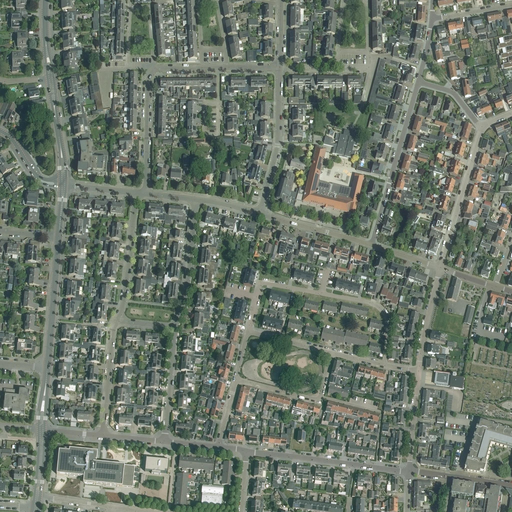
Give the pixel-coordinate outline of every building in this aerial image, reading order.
[(25,3),(25,2),(16,3),(17,12),(15,13),(27,12),(27,6),(25,6),(24,3),(25,3)] [(71,7),(71,3),(62,3),(62,9),(62,10),(69,10),(69,13),(76,12),(76,9),(74,9),(74,6),(71,7)] [(333,10),(334,4),(324,3),(324,6),(325,6),(325,9),(323,8),(322,12),(323,12),(332,13),(333,10)] [(269,5),(264,5),(264,11),(263,11),(259,11),(259,14),(272,14),(272,8),(269,8),(269,5)] [(302,7),(294,6),(293,6),(293,9),(291,9),(291,16),(300,16),(300,10),(304,10),(304,7),(302,7)] [(76,16),(76,12),(69,13),(70,15),(62,16),(63,16),(63,23),(72,23),(72,19),(74,19),(74,16),(76,16)] [(502,20),(501,14),(494,15),(497,28),(500,27),(499,21),(502,20)] [(497,28),(494,15),(487,16),(488,23),(492,22),(493,28),(497,28)] [(484,33),(482,19),(472,21),(474,27),(477,26),(478,30),(477,30),(478,34),(484,33)] [(20,22),(11,22),(12,32),(10,32),(23,32),(22,26),(20,26),(20,22)] [(72,26),(72,23),(63,23),(63,29),(63,30),(70,29),(70,33),(77,32),(76,29),(75,29),(75,26),(72,26)] [(457,31),(455,24),(448,25),(450,35),(457,34),(457,31)] [(423,35),(424,28),(414,27),(414,30),(416,31),(416,34),(423,35)] [(441,28),(442,29),(437,29),(439,36),(439,39),(442,39),(441,35),(446,34),(445,28),(444,27),(442,27),(441,28)] [(334,35),(335,29),(325,28),(325,31),(326,31),(326,34),(322,33),(314,33),(313,35),(320,36),(331,37),(331,34),(334,35)] [(77,36),(77,32),(70,33),(70,35),(63,36),(64,43),(73,43),(73,39),(75,39),(75,36),(77,36)] [(400,36),(399,38),(399,39),(408,42),(414,43),(415,41),(422,42),(423,35),(416,34),(413,34),(413,37),(412,40),(408,39),(409,38),(400,36)] [(504,43),(499,45),(500,49),(511,46),(511,41),(511,40),(511,35),(503,38),(504,43)] [(331,40),(331,37),(320,36),(320,39),(326,40),(325,42),(324,42),(323,46),(333,47),(334,40),(331,40)] [(26,41),(15,42),(15,48),(18,48),(18,52),(21,52),(29,51),(28,45),(26,45),(26,41)] [(73,47),(73,43),(64,43),(64,49),(63,49),(63,50),(71,49),(71,53),(77,53),(77,49),(76,49),(75,46),(73,47)] [(238,49),(240,49),(244,48),(243,45),(239,46),(230,47),(231,53),(239,52),(238,49)] [(419,55),(420,48),(411,45),(410,49),(409,52),(419,55)] [(435,47),(436,55),(445,53),(444,49),(441,50),(441,46),(435,47)] [(511,46),(500,49),(505,48),(507,53),(501,55),(502,59),(511,56),(511,46)] [(123,61),(123,51),(116,50),(111,50),(110,54),(113,54),(113,53),(116,53),(116,61),(123,61)] [(272,51),(261,50),(260,50),(256,51),(253,51),(253,62),(257,62),(257,57),(256,54),(260,54),(263,54),(263,57),(272,57),(272,51)] [(21,52),(18,52),(13,52),(13,61),(21,61),(21,57),(22,57),(22,58),(29,58),(29,54),(22,55),(21,52)] [(417,61),(419,55),(409,52),(407,61),(410,62),(410,60),(417,61)] [(450,52),(445,53),(436,55),(438,62),(443,61),(443,58),(450,56),(450,52)] [(78,56),(77,53),(71,53),(71,55),(64,56),(65,63),(74,63),(74,59),(76,59),(76,56),(78,56)] [(197,53),(189,53),(184,54),(184,58),(186,57),(190,56),(190,60),(187,60),(188,63),(195,62),(195,59),(197,59),(197,53)] [(511,56),(502,59),(508,58),(509,63),(503,65),(504,69),(511,67),(511,56)] [(21,61),(13,61),(13,71),(12,71),(12,73),(17,72),(17,71),(24,71),(24,65),(21,65),(21,61)] [(77,69),(76,66),(74,66),(74,63),(65,63),(65,69),(64,69),(64,70),(72,69),(72,72),(78,72),(78,69),(77,69)] [(408,69),(409,66),(401,64),(400,67),(405,69),(403,75),(406,76),(412,78),(414,71),(408,69)] [(460,71),(456,72),(450,73),(451,80),(457,79),(460,79),(460,75),(461,74),(460,71)] [(77,88),(77,84),(79,84),(78,81),(80,81),(79,74),(71,76),(72,82),(66,83),(67,83),(68,90),(77,88)] [(410,85),(412,78),(406,76),(403,75),(401,82),(410,85)] [(298,88),(298,78),(288,78),(288,87),(292,87),(292,86),(295,86),(295,91),(299,91),(299,88),(298,88)] [(311,78),(305,78),(305,86),(307,86),(307,88),(311,88),(311,90),(314,90),(314,78),(311,78)] [(360,78),(354,78),(354,88),(363,88),(363,81),(360,81),(360,78)] [(468,82),(463,83),(463,87),(462,87),(463,90),(464,90),(473,89),(472,84),(477,81),(477,78),(468,80),(468,82)] [(265,79),(258,80),(258,88),(262,88),(262,93),(268,93),(268,87),(265,87),(265,79)] [(211,80),(204,80),(205,93),(207,93),(215,93),(215,87),(211,87),(211,80)] [(238,92),(238,80),(231,80),(231,87),(228,87),(228,94),(234,94),(234,92),(238,92)] [(245,80),(238,80),(238,92),(242,92),(242,94),(248,94),(248,87),(245,87),(245,80)] [(258,91),(258,88),(258,80),(251,80),(251,87),(248,87),(248,94),(254,94),(254,92),(258,91)] [(167,93),(167,88),(167,81),(155,81),(156,90),(161,89),(161,88),(164,88),(164,91),(163,91),(163,93),(167,93)] [(25,87),(27,87),(29,99),(31,98),(37,97),(39,97),(38,90),(34,90),(33,85),(25,87)] [(403,96),(405,89),(395,87),(394,91),(393,94),(403,96)] [(78,92),(77,88),(68,90),(69,96),(68,96),(69,97),(76,95),(76,99),(83,97),(82,94),(80,94),(80,91),(78,92)] [(474,96),(473,89),(464,90),(465,98),(471,97),(471,96),(474,96)] [(501,101),(504,100),(501,93),(501,94),(500,92),(498,89),(491,91),(493,95),(495,94),(495,96),(498,95),(501,100),(501,101)] [(401,103),(403,96),(393,94),(393,97),(392,100),(401,103)] [(429,96),(427,95),(427,94),(425,94),(425,95),(423,94),(420,102),(427,104),(430,105),(430,106),(432,98),(429,97),(429,96)] [(38,102),(37,97),(31,98),(32,107),(33,107),(34,111),(38,110),(39,110),(43,109),(42,102),(38,102)] [(83,100),(83,97),(76,99),(77,101),(70,102),(70,103),(71,110),(81,108),(80,104),(82,104),(82,101),(83,100)] [(433,107),(430,106),(428,110),(429,111),(427,118),(431,119),(432,117),(431,117),(434,107),(439,108),(441,100),(435,98),(433,107)] [(493,101),(494,104),(496,109),(504,106),(501,101),(498,102),(497,99),(493,101)] [(187,104),(188,104),(188,110),(201,110),(201,108),(198,108),(198,109),(196,109),(196,104),(198,104),(198,101),(187,101),(187,103),(187,104)] [(261,101),(255,101),(255,107),(261,107),(261,111),(269,111),(269,105),(261,104),(261,101)] [(0,115),(3,116),(8,104),(4,103),(3,104),(4,104),(0,102),(0,115)] [(234,102),(224,103),(224,108),(227,108),(227,111),(237,111),(237,106),(234,106),(234,102)] [(19,117),(12,113),(15,106),(10,103),(4,115),(7,117),(5,121),(6,121),(6,120),(9,122),(12,124),(13,121),(17,123),(19,117)] [(451,113),(453,105),(447,103),(444,111),(451,113)] [(481,105),(480,103),(477,104),(479,109),(476,111),(478,117),(485,114),(482,108),(481,105)] [(302,105),(290,105),(290,108),(289,108),(289,114),(293,114),(293,117),(302,117),(302,112),(300,111),(300,109),(301,109),(302,105)] [(485,114),(492,111),(489,105),(482,108),(485,114)] [(397,116),(399,109),(390,106),(389,110),(388,113),(397,116)] [(81,111),(81,108),(71,110),(72,116),(79,115),(80,118),(86,117),(85,114),(84,114),(83,111),(81,111)] [(268,119),(269,111),(261,111),(261,112),(256,112),(257,115),(255,115),(255,121),(261,121),(261,118),(268,119)] [(372,113),(370,118),(374,119),(381,122),(382,119),(375,116),(375,114),(372,113)] [(395,123),(397,116),(388,113),(387,116),(386,120),(395,123)] [(87,127),(86,117),(80,118),(80,121),(73,122),(73,123),(74,129),(84,128),(87,127)] [(302,122),(302,117),(293,117),(293,120),(289,119),(289,120),(289,125),(300,125),(300,122),(302,122)] [(425,121),(422,120),(416,118),(416,119),(415,118),(414,119),(414,120),(414,121),(415,121),(414,125),(427,128),(427,125),(424,124),(425,121)] [(237,122),(237,119),(224,119),(224,124),(227,124),(227,127),(237,127),(237,122)] [(261,124),(261,121),(255,121),(254,127),(256,127),(256,131),(268,131),(268,125),(261,124)] [(508,123),(502,125),(504,131),(511,129),(508,123)] [(300,128),(300,125),(289,125),(289,130),(293,130),(293,133),(302,133),(302,128),(300,128)] [(427,128),(414,125),(412,132),(419,133),(419,131),(425,132),(427,128)] [(459,127),(458,130),(469,133),(471,127),(465,125),(464,128),(459,127)] [(502,125),(495,128),(497,134),(499,137),(505,134),(504,131),(502,125)] [(392,135),(394,129),(384,126),(382,133),(392,135)] [(237,132),(237,127),(227,127),(228,130),(223,130),(224,130),(224,135),(235,135),(235,132),(237,132)] [(84,131),(84,128),(74,129),(76,135),(75,136),(82,135),(84,141),(90,140),(89,133),(87,133),(87,131),(84,131)] [(196,133),(196,129),(188,128),(187,134),(188,134),(188,138),(194,138),(195,135),(200,135),(200,132),(197,132),(197,133),(196,133)] [(170,140),(170,134),(171,130),(165,130),(158,130),(158,139),(170,140)] [(357,146),(358,139),(357,139),(358,135),(358,136),(353,135),(355,130),(354,132),(344,130),(343,136),(337,134),(335,141),(338,142),(342,142),(341,146),(331,144),(332,139),(325,137),(323,145),(334,147),(332,154),(339,156),(338,157),(347,159),(347,158),(353,159),(355,152),(352,151),(352,152),(351,152),(352,145),(353,145),(353,146),(357,146)] [(467,141),(469,133),(458,130),(457,130),(455,130),(453,133),(458,135),(457,138),(467,141)] [(268,139),(268,131),(256,131),(256,135),(254,135),(254,141),(261,142),(261,139),(268,139)] [(302,138),(302,133),(293,133),(292,135),(288,135),(288,136),(289,136),(289,141),(301,141),(300,141),(300,138),(302,138)] [(390,142),(392,135),(382,133),(380,139),(390,142)] [(132,144),(131,137),(124,137),(124,141),(119,141),(119,151),(125,151),(125,155),(119,155),(119,159),(124,159),(129,159),(129,153),(129,152),(128,152),(128,146),(129,146),(129,145),(132,144)] [(417,139),(410,137),(409,144),(418,147),(421,148),(422,145),(416,143),(417,139)] [(491,152),(493,144),(484,142),(482,149),(491,152)] [(260,145),(254,144),(252,150),(254,150),(253,154),(257,155),(265,157),(266,150),(259,148),(260,145)] [(418,147),(409,144),(407,151),(413,153),(414,150),(416,150),(417,150),(418,147)] [(464,152),(466,146),(458,144),(456,150),(464,152)] [(386,155),(388,148),(381,146),(380,150),(375,148),(374,152),(377,153),(377,152),(386,155)] [(297,197),(296,200),(296,201),(302,202),(323,207),(323,208),(323,209),(324,211),(326,210),(327,209),(327,208),(348,213),(348,211),(355,212),(363,177),(355,175),(351,189),(332,184),(331,186),(324,184),(324,183),(318,182),(319,176),(322,174),(321,171),(322,167),(325,167),(327,160),(323,159),(326,150),(316,148),(315,150),(312,151),(314,154),(313,158),(311,159),(312,162),(308,180),(305,181),(307,184),(306,186),(304,188),(305,191),(305,192),(303,192),(302,191),(298,190),(297,197)] [(110,163),(110,149),(94,152),(81,154),(78,155),(79,158),(77,173),(101,175),(106,176),(107,162),(110,163)] [(462,158),(464,152),(456,150),(454,156),(462,158)] [(507,153),(501,151),(499,157),(505,159),(507,153)] [(384,162),(386,155),(377,152),(377,153),(375,159),(384,162)] [(112,161),(111,174),(116,175),(117,165),(115,164),(115,161),(119,161),(119,154),(111,154),(111,161),(112,161)] [(263,164),(265,157),(257,155),(256,159),(250,157),(249,161),(249,163),(255,165),(256,162),(263,164)] [(488,157),(481,155),(479,160),(492,164),(493,161),(489,160),(487,160),(488,157)] [(412,158),(405,157),(404,158),(403,160),(404,160),(403,163),(416,167),(417,167),(418,164),(411,162),(412,158)] [(458,170),(460,164),(452,162),(452,163),(450,162),(447,163),(441,162),(442,160),(436,159),(435,163),(442,165),(446,166),(451,168),(458,170)] [(304,171),(306,164),(292,160),(290,167),(304,171)] [(204,166),(202,182),(208,183),(209,175),(209,174),(212,174),(214,175),(214,161),(204,161),(204,165),(204,166)] [(254,168),(255,165),(249,163),(247,169),(249,170),(248,173),(252,174),(260,176),(261,170),(254,168)] [(416,167),(403,163),(401,170),(408,172),(409,169),(415,171),(416,167)] [(8,167),(6,165),(0,168),(0,170),(3,175),(14,168),(12,164),(8,167)] [(380,176),(383,167),(373,164),(371,174),(380,176)] [(129,166),(129,165),(120,165),(119,172),(122,172),(122,175),(129,176),(129,166)] [(157,171),(158,171),(157,176),(157,178),(160,178),(164,178),(165,173),(168,173),(169,167),(166,167),(165,165),(158,165),(157,166),(157,171)] [(451,168),(449,174),(457,176),(458,170),(451,168)] [(171,171),(170,179),(180,180),(181,169),(175,169),(175,172),(171,171)] [(232,170),(231,177),(229,176),(223,176),(220,176),(219,180),(222,180),(222,185),(228,185),(229,182),(233,183),(233,184),(237,183),(236,170),(232,170)] [(476,171),(474,176),(484,179),(487,180),(487,179),(493,181),(494,181),(495,179),(491,178),(488,177),(485,176),(483,176),(483,173),(476,171)] [(10,186),(17,182),(15,178),(16,177),(13,172),(5,177),(10,186)] [(490,172),(489,175),(495,177),(495,179),(494,181),(498,182),(500,175),(490,172)] [(291,192),(295,176),(283,173),(276,199),(280,201),(282,203),(286,204),(286,206),(285,205),(285,206),(294,208),(296,200),(296,201),(296,200),(297,197),(292,196),(293,192),(291,192)] [(258,183),(260,176),(252,174),(251,178),(245,177),(243,183),(244,183),(244,185),(249,187),(250,181),(258,183)] [(417,181),(418,178),(413,176),(406,174),(405,177),(400,176),(398,182),(404,184),(410,186),(411,180),(417,181)] [(474,176),(473,181),(480,183),(481,181),(487,183),(488,183),(490,183),(493,184),(493,181),(487,179),(487,180),(484,179),(474,176)] [(453,188),(455,182),(447,180),(445,186),(453,188)] [(14,192),(25,185),(23,182),(19,185),(17,182),(10,186),(14,192)] [(410,186),(404,184),(398,182),(396,189),(402,191),(403,188),(406,189),(409,190),(410,186)] [(511,182),(508,182),(507,187),(505,187),(504,188),(501,187),(500,192),(511,192),(511,182)] [(375,195),(378,185),(370,183),(368,194),(375,195)] [(439,189),(441,184),(437,183),(436,186),(436,188),(432,187),(431,191),(438,193),(439,189)] [(451,194),(453,188),(445,186),(445,188),(442,187),(441,190),(444,191),(443,192),(451,194)] [(487,195),(478,192),(479,189),(471,187),(470,192),(486,197),(487,195)] [(39,191),(28,190),(27,200),(35,201),(36,197),(39,197),(39,191)] [(400,194),(400,196),(394,194),(392,201),(399,203),(403,204),(404,198),(413,201),(414,198),(400,194)] [(425,199),(432,201),(448,206),(449,200),(442,197),(441,200),(436,199),(436,200),(433,199),(433,197),(426,195),(425,199)] [(79,208),(79,211),(84,211),(85,202),(82,201),(82,197),(82,198),(75,197),(74,204),(76,204),(76,208),(79,208)] [(92,210),(93,199),(88,198),(88,202),(85,202),(84,211),(89,212),(89,209),(92,210)] [(99,213),(101,203),(98,203),(98,199),(93,199),(92,210),(92,212),(99,213)] [(35,204),(35,201),(27,200),(25,200),(24,205),(27,206),(43,208),(43,204),(37,204),(35,204)] [(108,211),(109,201),(104,200),(103,203),(101,203),(99,213),(105,213),(105,211),(108,211)] [(114,201),(109,201),(108,211),(111,211),(110,214),(116,214),(116,205),(114,205),(114,201),(114,200),(114,201)] [(448,206),(432,201),(431,203),(435,204),(434,205),(439,206),(438,210),(446,212),(448,206)] [(119,205),(116,205),(116,214),(121,215),(121,212),(124,213),(125,202),(120,202),(119,205)] [(466,203),(465,208),(481,213),(482,211),(477,209),(477,208),(475,206),(474,206),(474,205),(466,203)] [(8,204),(1,204),(0,212),(4,212),(4,214),(3,220),(9,221),(10,215),(7,214),(8,204)] [(152,214),(155,215),(156,207),(149,206),(148,213),(145,213),(145,219),(151,220),(152,214)] [(165,221),(166,215),(162,215),(163,207),(156,207),(155,215),(155,217),(159,217),(159,221),(163,221),(165,221)] [(171,216),(175,217),(176,209),(169,208),(168,215),(166,215),(165,221),(171,222),(171,216)] [(464,214),(463,219),(470,220),(472,221),(473,217),(477,215),(480,216),(481,213),(465,208),(463,214),(464,214)] [(183,209),(176,209),(175,217),(175,221),(179,221),(179,223),(185,223),(185,217),(182,217),(183,209)] [(208,211),(208,212),(205,211),(204,216),(207,216),(205,224),(213,226),(215,217),(212,216),(213,213),(208,211)] [(367,228),(371,214),(367,213),(365,219),(360,217),(357,226),(358,226),(358,227),(360,228),(362,227),(367,228)] [(221,226),(223,215),(219,214),(218,218),(215,217),(213,226),(218,227),(218,225),(221,226)] [(228,230),(231,221),(228,220),(229,216),(228,217),(223,215),(221,226),(224,226),(223,229),(228,230)] [(444,225),(446,219),(435,215),(434,218),(435,219),(434,222),(444,225)] [(501,218),(500,221),(503,222),(509,224),(511,218),(505,216),(502,215),(501,218)] [(37,220),(37,217),(29,216),(28,220),(27,220),(23,223),(23,225),(39,227),(39,221),(37,220)] [(237,230),(239,219),(234,218),(233,221),(231,221),(228,230),(233,231),(234,229),(237,230)] [(391,220),(386,218),(381,233),(390,236),(392,229),(388,228),(391,220)] [(74,222),(74,229),(82,229),(86,230),(86,226),(88,226),(89,220),(82,219),(82,222),(74,222)] [(244,234),(246,225),(243,224),(244,220),(244,221),(239,219),(237,230),(239,230),(239,233),(244,234)] [(470,220),(468,229),(476,231),(479,222),(472,221),(470,220)] [(500,221),(499,225),(502,226),(501,228),(507,230),(509,224),(503,222),(500,221)] [(114,222),(108,222),(107,228),(109,228),(108,232),(120,233),(121,226),(114,225),(114,222)] [(252,233),(255,223),(250,222),(249,225),(246,225),(244,234),(249,235),(249,233),(252,233)] [(442,231),(444,225),(434,222),(433,225),(432,225),(431,228),(442,231)] [(144,227),(144,229),(143,229),(142,236),(149,237),(149,240),(155,241),(156,234),(154,234),(155,230),(151,230),(151,228),(144,227)] [(268,237),(270,230),(263,228),(262,230),(260,230),(258,238),(263,239),(265,235),(268,237)] [(74,229),(73,236),(81,236),(80,239),(87,240),(87,238),(87,234),(85,234),(86,230),(82,229),(74,229)] [(181,233),(182,231),(176,231),(175,237),(169,236),(169,242),(175,243),(175,240),(183,240),(184,233),(181,233)] [(442,237),(443,234),(435,231),(432,238),(428,253),(434,255),(434,254),(435,255),(435,256),(436,256),(437,252),(437,251),(438,247),(442,237)] [(120,240),(120,233),(108,232),(108,236),(106,236),(105,242),(112,242),(112,239),(120,240)] [(420,250),(424,238),(418,236),(419,233),(415,232),(413,239),(417,241),(414,248),(414,249),(420,250)] [(503,240),(506,234),(499,232),(499,234),(496,234),(495,237),(503,240)] [(283,249),(287,235),(285,235),(285,233),(283,233),(282,234),(281,234),(279,242),(281,242),(280,248),(283,249)] [(294,237),(287,235),(283,249),(292,252),(296,239),(293,239),(294,237)] [(503,240),(495,237),(494,237),(492,243),(487,241),(486,244),(491,245),(491,246),(492,243),(501,246),(503,240)] [(211,243),(212,239),(204,238),(203,245),(210,246),(210,249),(216,250),(217,247),(217,244),(211,243)] [(429,240),(427,239),(424,238),(420,250),(425,252),(429,240)] [(73,242),(72,249),(80,249),(84,250),(84,246),(86,246),(87,242),(87,240),(80,239),(80,242),(73,242)] [(311,247),(308,246),(309,241),(302,239),(301,246),(299,253),(309,255),(310,252),(311,247)] [(155,247),(155,241),(149,240),(149,243),(141,242),(141,249),(152,250),(153,246),(155,247)] [(30,245),(29,245),(28,255),(36,256),(37,251),(39,252),(39,251),(40,242),(31,241),(30,245)] [(12,256),(13,246),(10,246),(11,242),(10,242),(6,242),(5,252),(4,256),(7,256),(7,255),(12,256)] [(112,245),(112,242),(105,242),(105,248),(110,249),(110,252),(118,253),(119,246),(112,245)] [(175,246),(175,243),(169,242),(168,248),(170,249),(169,252),(181,254),(182,246),(175,246)] [(490,248),(491,245),(486,244),(481,242),(480,246),(486,248),(486,250),(491,252),(490,255),(491,255),(491,256),(497,258),(500,251),(493,249),(492,249),(490,248)] [(16,246),(13,246),(12,256),(17,256),(17,257),(20,257),(21,254),(22,243),(16,243),(16,246)] [(319,254),(322,245),(315,243),(312,252),(310,252),(309,255),(307,263),(311,264),(314,253),(319,254)] [(329,248),(329,246),(329,247),(322,245),(319,254),(319,256),(329,259),(332,249),(329,248)] [(340,257),(342,250),(335,248),(333,255),(336,256),(335,259),(339,260),(340,257)] [(72,249),(72,256),(79,256),(79,259),(85,260),(86,254),(84,254),(84,250),(80,249),(72,249)] [(152,254),(152,250),(141,249),(140,256),(147,257),(147,260),(153,261),(154,254),(152,254)] [(216,256),(216,250),(210,249),(210,252),(202,251),(202,258),(210,259),(210,255),(216,256)] [(349,252),(342,250),(340,257),(339,260),(347,262),(349,252)] [(118,253),(110,252),(104,251),(103,262),(110,262),(110,259),(117,260),(118,253)] [(181,260),(181,254),(169,252),(169,256),(167,256),(166,262),(173,263),(173,260),(181,260)] [(467,257),(468,257),(464,270),(470,272),(472,264),(469,263),(471,258),(470,257),(471,253),(469,252),(467,257)] [(467,258),(463,257),(464,254),(460,253),(455,266),(463,269),(466,262),(467,258)] [(359,264),(362,256),(355,254),(354,256),(352,255),(350,261),(353,262),(352,264),(355,265),(359,266),(359,264)] [(36,259),(36,256),(28,255),(28,262),(25,262),(25,264),(41,266),(42,259),(36,259)] [(293,265),(295,256),(288,255),(286,263),(293,265)] [(367,263),(368,257),(362,256),(359,264),(363,265),(363,267),(365,268),(367,263)] [(212,259),(210,259),(202,258),(201,265),(208,266),(208,269),(214,270),(216,270),(217,270),(218,264),(211,263),(212,259)] [(71,262),(70,268),(83,270),(83,266),(84,266),(85,260),(79,259),(78,262),(71,262)] [(152,267),(153,261),(147,260),(147,263),(139,262),(138,269),(150,270),(150,266),(152,267)] [(383,266),(383,263),(383,261),(377,260),(375,266),(374,265),(374,268),(377,268),(375,276),(379,278),(380,275),(384,277),(386,271),(381,270),(382,266),(383,266)] [(493,262),(491,261),(487,260),(481,276),(488,278),(490,272),(487,270),(488,268),(490,269),(493,262)] [(109,265),(110,262),(103,262),(102,268),(108,269),(108,272),(116,273),(117,266),(109,265)] [(172,266),(173,263),(166,262),(165,268),(171,269),(171,273),(179,274),(180,266),(172,266)] [(330,266),(331,263),(328,262),(326,268),(336,271),(337,268),(330,266)] [(395,275),(396,273),(398,267),(392,264),(390,271),(395,275)] [(404,271),(405,269),(402,268),(402,267),(399,266),(399,267),(398,267),(395,275),(405,278),(407,272),(404,271)] [(40,275),(41,269),(31,268),(30,278),(38,279),(38,275),(41,275),(40,275)] [(70,268),(70,276),(77,276),(77,279),(83,280),(84,274),(83,274),(83,270),(70,268)] [(150,274),(150,270),(138,269),(138,276),(145,277),(145,280),(151,281),(152,274),(150,274)] [(200,271),(199,278),(211,280),(212,276),(214,276),(214,272),(214,270),(208,269),(208,272),(200,271)] [(415,279),(417,273),(416,273),(417,272),(416,272),(415,271),(414,271),(414,272),(410,271),(407,279),(414,282),(415,279)] [(116,273),(108,272),(106,272),(106,276),(101,276),(101,282),(107,282),(108,279),(115,280),(116,273)] [(179,274),(171,273),(167,272),(167,276),(165,276),(164,282),(170,283),(171,280),(178,280),(179,274)] [(425,283),(427,277),(417,273),(415,279),(414,282),(425,286),(426,283),(425,283)] [(37,282),(38,279),(30,278),(29,285),(43,286),(43,283),(37,282)] [(211,283),(211,280),(199,278),(199,285),(206,286),(206,289),(212,290),(213,284),(211,283)] [(378,294),(383,282),(376,279),(374,286),(369,285),(368,288),(367,288),(368,289),(367,292),(367,293),(375,295),(375,293),(378,294)] [(456,302),(461,281),(454,279),(451,289),(450,288),(447,300),(456,302)] [(150,287),(151,281),(145,280),(144,283),(137,282),(136,289),(144,290),(148,290),(148,286),(150,287)] [(82,288),(82,282),(76,281),(75,284),(68,284),(67,291),(80,292),(80,288),(82,288)] [(170,286),(170,283),(164,282),(163,288),(169,289),(169,293),(177,294),(178,286),(170,286)] [(103,284),(96,284),(96,290),(102,291),(101,294),(110,295),(110,288),(103,287),(103,284)] [(386,301),(389,290),(386,289),(387,287),(383,286),(380,296),(382,297),(381,301),(385,302),(385,301),(386,301)] [(422,298),(425,288),(422,287),(421,294),(411,291),(410,295),(422,298)] [(143,294),(144,290),(136,289),(135,296),(143,297),(142,300),(149,300),(149,294),(143,294)] [(35,297),(35,291),(25,290),(24,301),(32,302),(33,297),(35,298),(35,297)] [(391,305),(394,295),(391,293),(392,291),(389,290),(386,301),(387,301),(386,305),(389,306),(390,305),(391,305)] [(79,295),(80,292),(67,291),(67,298),(74,298),(74,301),(80,302),(81,300),(81,295),(79,295)] [(497,304),(500,294),(492,292),(488,308),(495,310),(497,304)] [(176,300),(177,294),(169,293),(168,296),(162,296),(162,302),(168,303),(169,299),(176,300)] [(211,300),(212,294),(205,293),(205,296),(198,295),(197,302),(205,303),(205,299),(211,300)] [(109,302),(110,295),(101,294),(97,294),(97,298),(95,298),(95,302),(95,304),(99,304),(101,304),(101,301),(109,302)] [(502,307),(506,296),(500,294),(497,304),(499,305),(498,307),(499,308),(499,311),(501,311),(502,307)] [(311,310),(312,302),(308,301),(308,298),(306,298),(306,301),(304,309),(311,310)] [(32,305),(32,302),(24,301),(24,304),(21,304),(20,308),(37,309),(38,305),(32,305)] [(80,304),(80,302),(74,301),(74,304),(66,304),(66,311),(74,312),(74,307),(80,308),(80,304)] [(211,306),(208,306),(209,304),(205,303),(197,302),(196,309),(203,310),(203,313),(210,314),(210,312),(210,310),(212,310),(212,307),(211,306)] [(317,312),(319,304),(312,302),(311,310),(317,312)] [(329,310),(331,304),(324,302),(322,309),(329,310)] [(347,312),(349,305),(342,303),(340,310),(347,312)] [(99,307),(99,304),(95,304),(93,304),(92,310),(98,310),(97,314),(106,315),(106,308),(99,307)] [(336,312),(337,305),(331,304),(329,310),(336,312)] [(354,313),(355,306),(349,305),(347,312),(354,313)] [(360,315),(362,308),(355,306),(354,313),(360,315)] [(470,326),(475,308),(469,307),(465,324),(470,326)] [(367,316),(369,310),(362,308),(360,315),(367,316)] [(73,315),(74,312),(66,311),(65,318),(73,318),(72,321),(79,322),(79,316),(73,315)] [(36,321),(37,313),(37,315),(27,314),(26,324),(34,325),(34,321),(37,321),(36,321)] [(209,320),(210,314),(203,313),(203,316),(195,315),(194,322),(203,323),(203,319),(209,320)] [(411,317),(404,316),(403,318),(410,319),(410,320),(417,321),(418,314),(412,313),(411,317)] [(105,322),(106,315),(97,314),(97,318),(91,318),(91,324),(97,324),(98,321),(105,322)] [(410,319),(403,318),(403,321),(409,323),(409,326),(415,328),(417,321),(410,320),(410,319)] [(294,330),(296,322),(289,320),(287,328),(294,330)] [(375,329),(377,322),(374,321),(374,320),(371,320),(369,327),(372,327),(372,328),(375,329)] [(377,321),(377,322),(375,329),(382,331),(384,323),(377,321)] [(207,324),(203,323),(194,322),(194,329),(201,330),(201,333),(207,334),(208,328),(206,327),(207,324)] [(301,331),(303,323),(296,322),(294,330),(301,331)] [(238,336),(240,329),(237,328),(237,325),(228,323),(227,326),(230,327),(229,334),(232,334),(238,336)] [(33,328),(34,325),(26,324),(25,331),(39,332),(39,329),(33,328)] [(62,327),(62,334),(70,335),(70,331),(74,331),(74,328),(75,328),(75,325),(69,325),(69,328),(63,327),(62,327)] [(95,331),(95,328),(89,327),(88,330),(89,330),(89,333),(93,333),(93,337),(101,338),(101,331),(95,331)] [(311,337),(313,329),(306,327),(304,335),(311,337)] [(319,330),(313,329),(311,337),(317,338),(319,330)] [(332,340),(334,331),(329,330),(326,342),(328,343),(329,340),(330,339),(332,340)] [(132,341),(133,333),(127,332),(126,339),(123,339),(123,337),(122,345),(125,345),(126,344),(128,345),(129,341),(132,341)] [(344,341),(346,334),(345,334),(340,332),(337,345),(339,345),(340,342),(341,342),(343,343),(344,341)] [(414,334),(407,333),(404,332),(403,336),(405,336),(404,339),(412,341),(414,334)] [(140,334),(133,333),(132,341),(136,342),(136,346),(139,346),(139,347),(142,347),(142,341),(139,340),(140,334)] [(355,343),(357,335),(351,333),(348,346),(351,346),(351,343),(352,343),(355,343)] [(441,335),(432,333),(431,340),(445,343),(445,340),(443,340),(443,339),(440,338),(441,335)] [(62,334),(61,340),(68,341),(68,344),(74,344),(74,342),(73,341),(73,339),(74,335),(70,335),(62,334)] [(148,343),(151,343),(152,335),(146,334),(145,341),(142,341),(142,347),(145,347),(145,346),(148,347),(148,343)] [(236,343),(238,336),(232,334),(230,341),(236,343)] [(159,336),(152,335),(151,343),(155,344),(155,347),(158,348),(158,349),(165,350),(166,341),(158,340),(159,336)] [(15,347),(16,337),(5,336),(5,344),(9,345),(8,347),(9,347),(15,347)] [(197,347),(198,340),(200,340),(200,337),(199,337),(189,336),(191,337),(191,339),(184,339),(183,345),(197,347)] [(368,337),(362,336),(360,348),(362,349),(362,346),(363,345),(366,346),(368,337)] [(100,344),(101,338),(93,337),(92,341),(89,340),(88,343),(87,343),(87,346),(93,347),(94,344),(100,344)] [(25,350),(25,342),(24,342),(19,341),(18,341),(17,354),(21,355),(21,349),(25,350)] [(36,343),(31,342),(25,342),(25,350),(29,350),(28,353),(29,353),(29,352),(35,353),(36,343)] [(375,353),(377,346),(373,345),(373,344),(370,343),(368,351),(375,353)] [(60,346),(60,353),(68,353),(72,354),(72,350),(73,347),(73,348),(74,344),(68,344),(67,347),(60,346)] [(411,354),(411,347),(409,347),(409,345),(401,344),(400,348),(405,348),(404,353),(411,354)] [(197,351),(197,347),(183,345),(183,352),(189,352),(189,355),(201,356),(203,357),(204,353),(199,353),(197,351)] [(93,350),(93,347),(87,346),(87,349),(88,349),(88,352),(91,352),(91,356),(99,357),(100,350),(93,350)] [(233,355),(235,348),(229,346),(228,349),(225,349),(224,353),(227,353),(233,355)] [(380,347),(377,346),(375,353),(382,354),(384,346),(380,346),(380,347)] [(442,348),(429,347),(428,350),(427,353),(428,353),(428,354),(436,355),(436,358),(440,358),(440,355),(442,355),(442,348)] [(121,353),(120,359),(129,360),(132,360),(132,357),(133,357),(133,354),(134,354),(134,351),(126,350),(128,350),(128,353),(121,353)] [(60,353),(59,359),(66,360),(66,363),(72,363),(72,360),(71,360),(72,358),(68,357),(68,353),(60,353)] [(149,356),(149,358),(152,359),(152,362),(160,363),(161,356),(154,356),(154,353),(148,353),(148,355),(149,356)] [(232,362),(233,355),(227,353),(225,361),(232,362)] [(410,360),(411,354),(404,353),(404,358),(401,358),(401,361),(408,362),(408,360),(410,360)] [(201,359),(201,356),(189,355),(189,358),(182,358),(181,364),(194,365),(195,365),(196,359),(201,359)] [(99,363),(99,357),(91,356),(91,360),(87,359),(87,362),(86,362),(85,365),(92,366),(92,363),(99,363)] [(120,359),(120,366),(127,366),(126,369),(133,370),(133,367),(132,367),(132,364),(133,360),(132,360),(129,360),(120,359)] [(339,368),(340,362),(335,361),(331,377),(336,378),(336,376),(339,368)] [(436,365),(436,362),(427,361),(426,369),(435,370),(438,370),(439,366),(436,365)] [(160,370),(160,363),(152,362),(152,366),(148,366),(148,368),(147,368),(146,371),(153,372),(153,369),(160,370)] [(59,365),(58,372),(67,373),(70,373),(71,369),(71,366),(72,366),(72,363),(66,363),(66,366),(59,365)] [(193,369),(194,365),(181,364),(181,371),(188,371),(187,374),(194,375),(194,372),(193,372),(193,369)] [(229,374),(230,367),(217,364),(216,371),(219,372),(229,374)] [(91,369),(92,366),(85,365),(85,368),(86,368),(86,371),(90,371),(89,375),(98,376),(98,369),(91,369)] [(351,375),(353,369),(344,367),(343,367),(342,369),(339,368),(336,376),(349,380),(350,375),(351,375)] [(363,377),(364,375),(366,369),(359,367),(358,372),(356,371),(355,375),(363,377)] [(119,372),(119,378),(127,379),(131,379),(131,375),(132,373),(133,373),(133,370),(126,369),(126,372),(119,372)] [(371,377),(372,370),(366,369),(364,375),(371,377)] [(377,378),(379,372),(372,370),(371,377),(377,378)] [(153,375),(153,372),(146,371),(146,374),(147,374),(147,377),(150,378),(150,381),(159,382),(159,375),(153,375)] [(58,372),(58,378),(65,379),(64,382),(70,382),(71,379),(70,379),(70,377),(70,373),(67,373),(58,372)] [(227,381),(229,374),(219,372),(218,375),(221,376),(220,379),(227,381)] [(385,374),(379,372),(377,378),(376,380),(383,382),(384,378),(385,374)] [(463,390),(464,379),(456,378),(456,376),(434,373),(437,373),(436,385),(452,387),(452,389),(463,390)] [(194,378),(194,375),(187,374),(187,377),(180,377),(180,383),(188,384),(189,380),(192,381),(192,378),(194,378)] [(97,382),(98,376),(89,375),(89,379),(85,378),(85,381),(84,381),(84,384),(90,385),(90,382),(97,382)] [(408,384),(408,378),(406,377),(406,376),(399,375),(399,379),(402,379),(401,384),(408,384)] [(119,378),(118,385),(125,385),(125,388),(131,389),(131,386),(130,386),(131,383),(127,382),(127,379),(119,378)] [(158,389),(159,382),(150,381),(150,385),(146,384),(146,387),(145,387),(145,390),(151,391),(151,388),(158,389)] [(57,384),(57,391),(65,392),(65,388),(69,388),(69,385),(70,386),(70,382),(64,382),(64,385),(57,384)] [(188,387),(188,384),(180,383),(179,390),(186,390),(186,393),(192,394),(192,391),(191,391),(192,388),(188,387)] [(90,388),(90,385),(84,384),(83,387),(84,387),(84,390),(88,390),(88,394),(96,395),(97,388),(90,388)] [(224,393),(226,386),(219,384),(218,387),(213,385),(212,390),(214,390),(214,391),(217,391),(224,393)] [(241,388),(240,394),(248,396),(249,393),(253,394),(254,391),(250,390),(250,388),(245,387),(244,389),(241,388)] [(336,388),(334,388),(330,387),(328,387),(328,388),(329,388),(328,393),(328,392),(334,394),(334,395),(337,396),(337,395),(347,397),(346,398),(347,398),(348,393),(349,393),(350,389),(344,387),(343,391),(338,390),(338,389),(336,388)] [(118,390),(117,397),(126,398),(129,398),(130,395),(130,392),(131,392),(131,389),(125,388),(124,391),(118,390)] [(28,404),(29,394),(28,394),(28,395),(27,395),(27,391),(30,391),(19,390),(19,391),(15,391),(15,390),(4,389),(4,390),(5,390),(4,410),(9,411),(9,409),(12,409),(12,413),(21,414),(21,412),(24,413),(24,415),(25,403),(28,404)] [(151,394),(151,391),(145,390),(144,393),(145,393),(145,400),(148,400),(157,401),(158,394),(151,394)] [(430,394),(435,394),(435,391),(426,390),(426,391),(424,391),(423,398),(430,398),(430,394)] [(57,391),(56,397),(63,398),(63,401),(69,401),(69,398),(68,398),(68,395),(65,395),(65,392),(57,391)] [(222,400),(224,393),(217,391),(215,399),(222,400)] [(385,401),(385,393),(379,392),(374,391),(374,392),(372,396),(372,398),(385,401)] [(192,397),(192,394),(186,393),(186,396),(179,396),(178,402),(186,403),(187,399),(190,399),(191,397),(192,397)] [(96,401),(96,395),(88,394),(87,398),(84,397),(83,400),(82,400),(82,403),(90,404),(88,403),(89,401),(96,401)] [(271,405),(273,396),(267,395),(265,403),(271,405)] [(406,404),(406,397),(400,396),(399,401),(397,401),(396,404),(403,405),(403,403),(406,404)] [(117,397),(116,404),(123,404),(123,407),(121,407),(129,408),(130,405),(129,405),(129,402),(129,398),(126,398),(117,397)] [(219,412),(221,405),(216,404),(216,401),(209,399),(208,403),(214,404),(212,411),(219,412)] [(157,408),(157,401),(148,400),(148,404),(145,404),(144,406),(143,406),(143,409),(151,410),(150,410),(150,407),(157,408)] [(186,406),(186,403),(178,402),(178,409),(184,409),(184,412),(188,413),(190,413),(191,410),(190,410),(190,407),(186,406)] [(300,414),(303,404),(297,403),(296,408),(293,407),(291,414),(297,416),(298,413),(300,414)] [(306,415),(309,406),(303,404),(300,414),(306,415)] [(337,412),(338,405),(333,404),(329,419),(332,419),(333,415),(332,415),(333,411),(337,412)] [(56,406),(55,414),(56,414),(56,412),(59,412),(58,419),(65,419),(65,411),(66,407),(62,407),(56,406)] [(250,409),(245,408),(237,406),(235,411),(236,412),(235,416),(241,418),(242,413),(244,414),(245,411),(249,412),(250,409)] [(313,413),(314,407),(309,406),(306,415),(309,416),(310,412),(313,413)] [(65,411),(65,419),(71,420),(72,413),(75,413),(75,407),(72,407),(72,408),(69,408),(69,411),(65,411)] [(75,407),(75,413),(78,414),(77,421),(83,421),(84,413),(85,409),(81,409),(78,408),(78,407),(75,407)] [(346,418),(348,408),(343,407),(340,421),(342,422),(343,417),(346,418)] [(135,419),(136,413),(136,408),(133,408),(133,414),(130,414),(129,417),(126,417),(125,425),(132,426),(132,419),(135,419)] [(84,413),(83,421),(90,422),(91,415),(94,415),(93,417),(94,409),(91,409),(91,410),(88,409),(88,413),(84,413)] [(356,421),(357,418),(359,411),(354,409),(350,424),(353,425),(354,420),(356,421)] [(404,418),(405,412),(403,412),(403,410),(396,409),(395,413),(398,413),(398,418),(404,418)] [(125,425),(126,417),(122,416),(123,413),(120,412),(120,411),(117,411),(116,419),(116,417),(119,418),(119,424),(125,425)] [(217,419),(219,412),(212,411),(210,418),(217,419)] [(428,416),(428,412),(422,411),(421,417),(423,417),(423,419),(432,420),(433,417),(428,416)] [(367,420),(369,413),(364,412),(360,427),(363,427),(364,422),(366,423),(367,420)] [(144,427),(145,419),(145,416),(139,416),(139,413),(136,413),(135,419),(138,420),(138,426),(144,427)] [(152,415),(152,416),(145,415),(145,416),(145,419),(144,427),(151,428),(151,421),(154,421),(154,423),(155,415),(152,415)] [(379,416),(374,415),(372,421),(370,429),(373,430),(374,425),(374,422),(377,423),(378,423),(379,416)] [(403,425),(404,418),(398,418),(393,417),(393,421),(397,421),(397,423),(394,422),(394,426),(403,427),(403,425)] [(182,434),(182,425),(179,425),(179,421),(176,421),(176,422),(173,421),(173,425),(176,425),(175,433),(182,434)] [(192,430),(194,422),(189,421),(189,422),(187,422),(186,426),(182,425),(182,434),(188,434),(189,428),(192,428),(192,430)] [(511,430),(479,421),(465,468),(468,469),(467,472),(480,474),(481,472),(484,473),(487,462),(485,462),(491,442),(511,448),(511,430)] [(214,431),(216,424),(210,422),(210,423),(207,422),(205,429),(208,430),(214,431)] [(432,425),(423,424),(423,425),(420,425),(420,432),(426,433),(427,428),(432,428),(432,425)] [(214,431),(208,430),(205,429),(203,436),(207,436),(207,437),(212,438),(213,435),(214,435),(215,432),(214,431)] [(253,437),(249,436),(249,442),(256,443),(257,442),(259,442),(260,430),(253,429),(253,437)] [(348,431),(347,439),(351,439),(351,434),(357,435),(358,432),(348,431)] [(402,440),(403,433),(402,433),(403,432),(394,431),(393,434),(396,434),(396,439),(402,440)] [(426,437),(426,433),(420,432),(419,438),(421,439),(421,440),(428,441),(429,438),(426,437)] [(268,444),(269,438),(265,437),(266,435),(261,435),(260,442),(262,442),(262,443),(268,444)] [(281,435),(281,437),(281,439),(280,445),(286,446),(286,443),(289,444),(290,436),(287,435),(281,435)] [(401,446),(390,445),(384,445),(383,448),(391,449),(392,448),(395,448),(394,452),(400,453),(401,446)] [(428,460),(427,466),(434,467),(437,446),(436,446),(434,446),(433,449),(433,452),(433,457),(432,460),(428,460)] [(27,455),(28,448),(17,447),(16,450),(15,450),(15,454),(27,455)] [(59,451),(57,475),(82,477),(84,477),(83,483),(84,483),(133,488),(135,467),(95,463),(95,461),(97,461),(97,452),(60,448),(60,451),(59,451)] [(400,459),(400,453),(394,452),(394,457),(391,456),(390,460),(398,461),(398,459),(400,459)] [(121,454),(120,463),(138,465),(139,456),(121,454)] [(420,455),(419,462),(421,462),(421,465),(427,466),(428,460),(423,459),(424,456),(420,455)] [(20,460),(20,457),(13,457),(13,460),(17,460),(17,463),(15,463),(14,464),(13,464),(13,466),(14,467),(15,467),(17,468),(22,468),(23,469),(23,468),(26,468),(26,461),(20,460)] [(168,461),(146,459),(147,458),(146,458),(145,472),(145,471),(152,472),(152,474),(161,475),(161,473),(167,474),(168,474),(169,460),(168,460),(168,461)] [(441,461),(440,468),(446,469),(447,467),(448,467),(449,460),(446,459),(441,458),(441,461)] [(255,463),(255,464),(254,470),(263,471),(263,468),(264,468),(265,464),(255,463)] [(283,477),(285,467),(281,466),(280,466),(278,466),(277,473),(274,473),(272,488),(275,488),(276,481),(278,481),(280,478),(280,477),(283,477)] [(303,476),(302,479),(309,480),(309,482),(312,482),(312,476),(309,475),(310,469),(309,469),(304,469),(303,476)] [(20,471),(20,470),(12,470),(12,475),(14,475),(14,480),(24,481),(24,480),(23,480),(24,474),(18,473),(18,471),(20,471)] [(262,478),(263,471),(254,470),(254,477),(257,477),(257,480),(265,481),(265,478),(262,478)] [(321,482),(322,471),(319,471),(319,470),(318,470),(316,470),(314,481),(321,482)] [(340,484),(341,473),(338,473),(337,472),(337,473),(335,472),(333,480),(334,480),(333,483),(340,484)] [(363,488),(364,484),(365,477),(362,476),(360,476),(359,476),(358,476),(357,487),(363,488)] [(392,478),(389,478),(389,481),(392,481),(392,486),(398,486),(398,480),(396,479),(396,476),(392,476),(392,478)] [(264,490),(265,481),(257,480),(257,483),(253,483),(253,489),(261,490),(264,490)] [(421,485),(424,485),(424,482),(417,481),(417,483),(415,483),(415,490),(421,490),(421,485)] [(471,511),(475,486),(475,485),(453,482),(451,500),(455,501),(453,511),(471,511)] [(22,493),(22,487),(23,487),(17,486),(17,483),(19,484),(19,483),(11,483),(11,488),(13,488),(12,492),(10,492),(10,496),(18,497),(18,493),(22,494),(22,493)] [(221,508),(222,497),(223,488),(212,487),(212,486),(209,486),(209,487),(203,486),(201,506),(221,508)] [(398,486),(392,486),(387,486),(386,494),(395,494),(396,493),(398,493),(398,486)] [(483,511),(487,488),(475,486),(471,511),(483,511)] [(499,511),(503,489),(488,487),(487,488),(483,511),(499,511)] [(261,496),(261,490),(253,489),(252,496),(255,496),(255,499),(263,500),(264,497),(261,496)] [(263,509),(263,503),(263,500),(255,499),(255,502),(251,502),(251,508),(260,509),(263,509)] [(421,508),(421,503),(414,503),(414,509),(416,509),(416,511),(423,511),(423,508),(421,508)]
